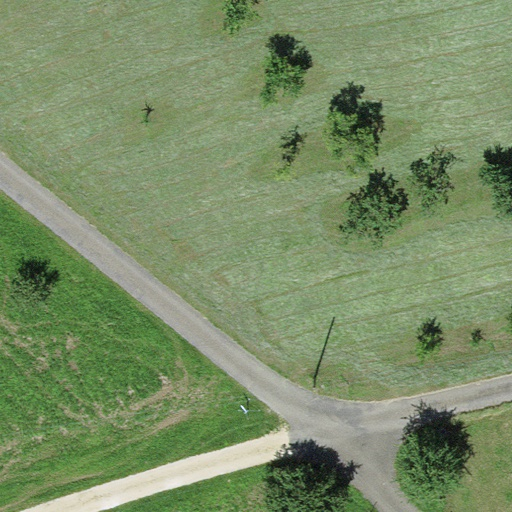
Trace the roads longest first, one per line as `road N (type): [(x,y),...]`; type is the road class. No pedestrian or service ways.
road 1 (unclassified): [(0,155),(444,511)]
road 2 (track): [(335,420),(24,511)]
